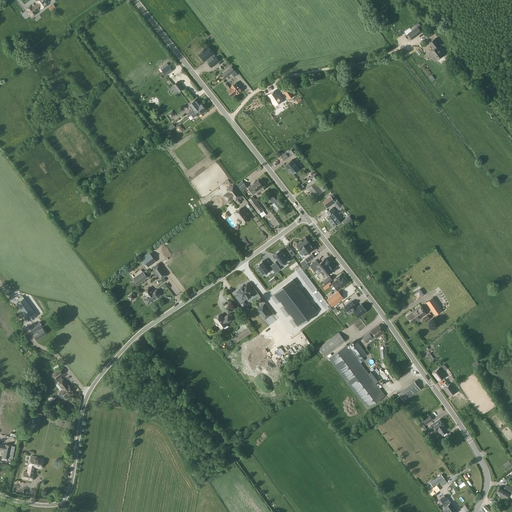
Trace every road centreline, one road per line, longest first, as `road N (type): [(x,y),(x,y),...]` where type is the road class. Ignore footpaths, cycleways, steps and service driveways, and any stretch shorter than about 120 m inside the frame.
road 1 (unclassified): [(0,493),(26,504),(61,503),(85,397),(105,369),(141,331),(239,263)]
road 2 (tertiary): [(474,511),(487,484),(475,449),(305,217)]
road 3 (tertiary): [(305,217),(136,0)]
road 4 (track): [(229,119),(269,83),(400,47)]
